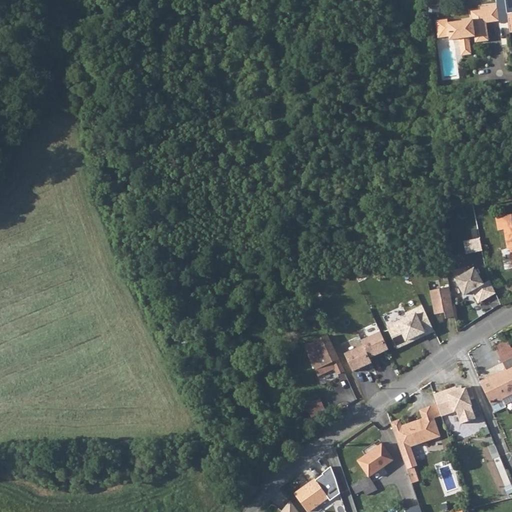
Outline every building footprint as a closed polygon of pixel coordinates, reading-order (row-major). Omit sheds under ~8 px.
[(447,18),(436,20),(438,36),(449,35),(449,39),(459,38),(460,46),(470,45),(468,34),(474,34),(475,42),(488,40),(486,22),(499,21),(497,5),(481,7),(481,9),(471,11),(472,19),(448,22),(447,18)] [(470,45),(460,46),(461,54),(471,53),(470,45)] [(511,200),(511,197),(511,191),(491,195),(492,204),(511,200)] [(511,214),(496,217),(499,231),(504,230),(508,249),(511,248),(511,256),(511,214)] [(481,237),(464,241),(468,255),(484,251),(481,237)] [(478,267),(457,279),(468,296),(473,293),(481,305),(499,294),(491,281),(488,283),(478,267)] [(449,288),(430,292),(436,316),(445,314),(447,320),(456,318),(449,288)] [(409,318),(388,328),(398,349),(416,341),(414,339),(425,334),(426,336),(435,332),(423,307),(407,315),(409,318)] [(298,319),(302,326),(314,322),(320,319),(316,311),(298,319)] [(318,329),(323,327),(320,319),(314,322),(318,329)] [(311,343),(328,335),(323,327),(318,329),(307,334),(311,343)] [(384,331),(365,339),(368,344),(374,358),(393,350),(384,331)] [(178,344),(189,341),(187,334),(176,337),(178,344)] [(339,358),(328,335),(311,343),(305,347),(307,352),(318,376),(335,368),(332,361),(339,358)] [(511,348),(507,340),(496,346),(508,369),(481,382),(491,404),(503,399),(502,398),(511,393),(511,348)] [(374,358),(368,344),(348,353),(356,371),(376,363),(374,358)] [(344,369),(339,358),(332,361),(335,368),(337,372),(344,369)] [(479,375),(482,380),(507,369),(504,363),(479,375)] [(456,386),(434,394),(441,415),(442,416),(457,411),(461,423),(476,418),(472,406),(472,405),(470,398),(474,396),(471,386),(458,390),(456,386)] [(320,398),(306,404),(312,416),(326,410),(320,398)] [(430,406),(434,418),(441,415),(437,403),(430,406)] [(434,418),(430,406),(420,410),(423,418),(402,425),(400,419),(391,422),(397,440),(404,438),(408,447),(441,436),(434,418)] [(404,438),(397,440),(400,450),(408,447),(404,438)] [(358,461),(369,476),(393,460),(382,445),(358,461)] [(414,467),(407,469),(412,483),(419,481),(414,467)] [(330,483),(336,479),(329,470),(316,480),(315,479),(295,494),(308,511),(328,497),(330,500),(338,495),(330,483)] [(377,490),(369,476),(359,482),(363,491),(366,495),(377,490)] [(363,491),(359,482),(351,486),(355,495),(363,491)] [(300,511),(292,500),(282,511),(300,511)]
